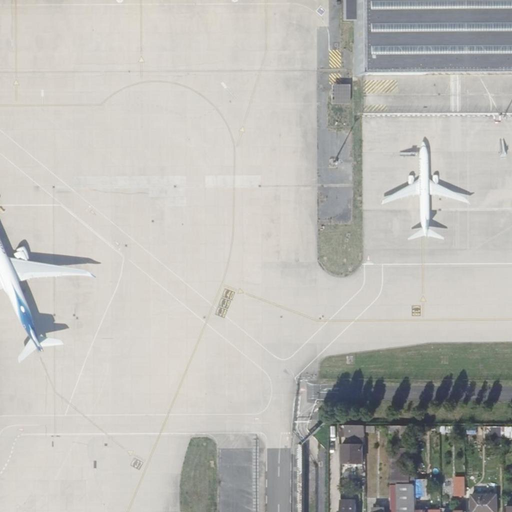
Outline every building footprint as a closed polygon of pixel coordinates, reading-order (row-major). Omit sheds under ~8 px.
[(511,0),(342,0),(343,21),(353,21),(354,75),(361,75),(387,75),(411,75),(478,75),(490,75),(511,75),(511,0)] [(341,439),(366,439),(366,427),(340,426),(341,439)] [(391,426),(391,444),(414,444),(413,427),(401,427),(401,426),(391,426)] [(364,446),(344,445),(344,463),(364,463),(364,446)] [(391,451),(392,485),(411,485),(411,464),(411,451),(391,451)] [(366,477),(366,464),(344,463),(344,476),(366,477)] [(417,511),(417,464),(411,464),(411,485),(392,485),(392,511),(417,511)] [(421,478),(421,496),(430,496),(430,478),(421,478)] [(466,496),(466,483),(456,483),(457,496),(466,496)] [(498,511),(499,494),(473,495),(473,511),(498,511)] [(342,501),(341,511),(357,511),(357,502),(342,501)]
